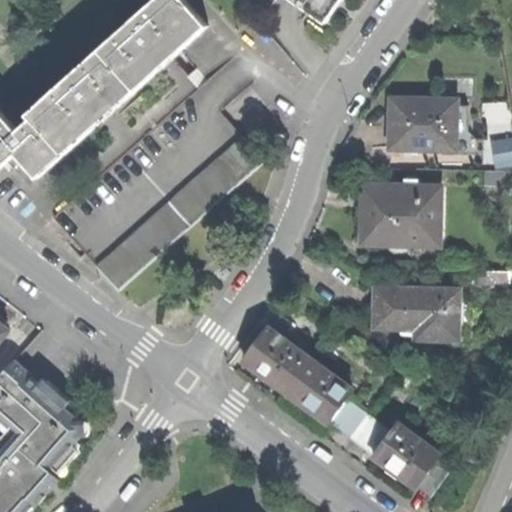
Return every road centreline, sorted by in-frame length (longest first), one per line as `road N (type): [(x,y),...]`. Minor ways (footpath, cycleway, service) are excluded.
road 1 (residential): [(189,384),(269,268),(329,113),(408,0)]
road 2 (residential): [(0,232),(189,384)]
road 3 (residential): [(189,384),(360,511)]
road 4 (residential): [(87,511),(189,384)]
